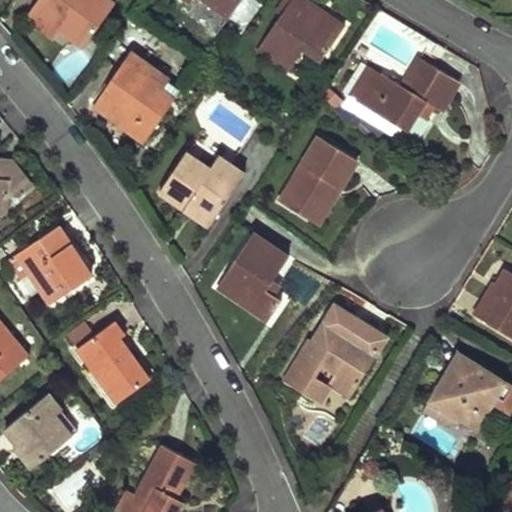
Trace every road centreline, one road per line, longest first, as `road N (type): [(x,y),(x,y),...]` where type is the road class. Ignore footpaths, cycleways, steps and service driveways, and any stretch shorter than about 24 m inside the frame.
road 1 (residential): [(281,511),(176,304),(109,200),(0,61)]
road 2 (residential): [(410,253),(467,221),(511,162)]
